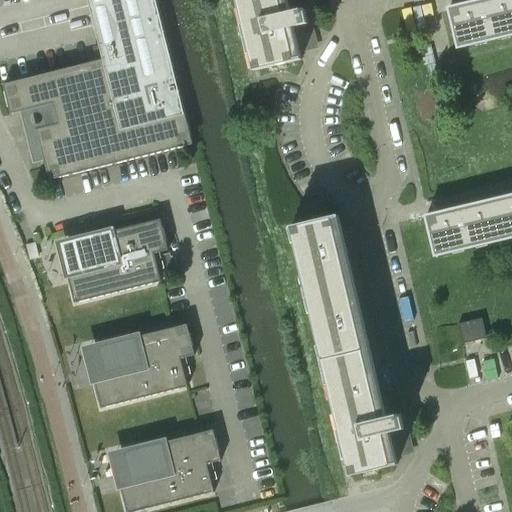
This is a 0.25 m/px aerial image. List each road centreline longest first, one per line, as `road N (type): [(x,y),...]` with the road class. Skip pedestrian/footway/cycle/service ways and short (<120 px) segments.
road 1 (residential): [(370,213),(346,196),(313,140),(317,80),(351,23)]
road 2 (residential): [(447,403),(405,376),(370,213)]
road 3 (residential): [(370,213),(388,174),(351,23)]
